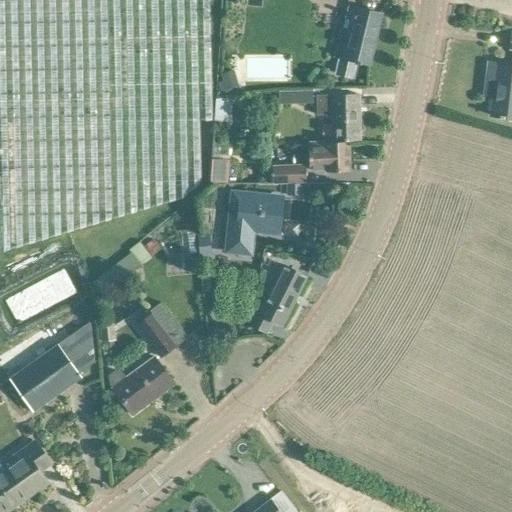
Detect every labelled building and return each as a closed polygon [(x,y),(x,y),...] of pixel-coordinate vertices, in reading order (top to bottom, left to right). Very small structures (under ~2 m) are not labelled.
[(0,0),(0,253),(180,199),(201,184),(199,121),(210,121),(207,0),(0,0)] [(380,13),(361,9),(352,7),(349,18),(354,19),(352,30),(340,28),(340,29),(334,57),(339,58),(335,73),(353,77),(356,63),(360,64),(360,62),(368,64),(380,13)] [(511,33),(510,49),(511,49),(511,65),(488,62),(485,85),(496,86),(495,95),(493,95),(490,115),(499,116),(499,118),(504,119),(504,117),(511,117),(511,33)] [(312,92),(278,93),(278,104),(313,103),(312,92)] [(359,94),(339,95),(317,94),(317,114),(330,114),(330,140),(340,140),(360,139),(359,94)] [(215,99),(214,121),(230,122),(233,99),(215,99)] [(349,171),(348,141),(308,143),(309,169),(326,169),(326,172),(349,171)] [(242,177),(243,150),(225,150),(225,177),(242,177)] [(306,181),(305,165),(272,166),(273,182),(306,181)] [(305,194),(305,182),(281,183),(282,195),(305,194)] [(227,250),(249,252),(252,227),(258,228),(258,230),(279,232),(282,198),(233,193),(227,250)] [(152,257),(164,251),(156,236),(145,242),(152,257)] [(199,255),(210,254),(208,236),(197,237),(199,255)] [(131,252),(92,283),(102,295),(141,264),(131,252)] [(306,276),(284,265),(260,313),(256,311),(249,325),(266,333),(272,321),(281,325),(293,302),(291,301),(295,293),(297,294),(306,276)] [(150,310),(152,313),(136,325),(160,358),(176,346),(188,336),(161,301),(150,310)] [(22,398),(31,411),(32,412),(81,377),(78,373),(95,362),(90,321),(9,379),(22,397),(22,398)] [(174,383),(162,367),(154,357),(127,377),(124,374),(115,369),(108,374),(110,384),(112,388),(132,415),(174,383)] [(0,473),(0,489),(12,506),(47,482),(39,471),(50,463),(39,447),(38,446),(35,441),(14,456),(17,461),(0,473)] [(0,511),(4,511),(12,506),(0,489),(0,511)] [(296,511),(297,511),(281,491),(253,511),(296,511)]
